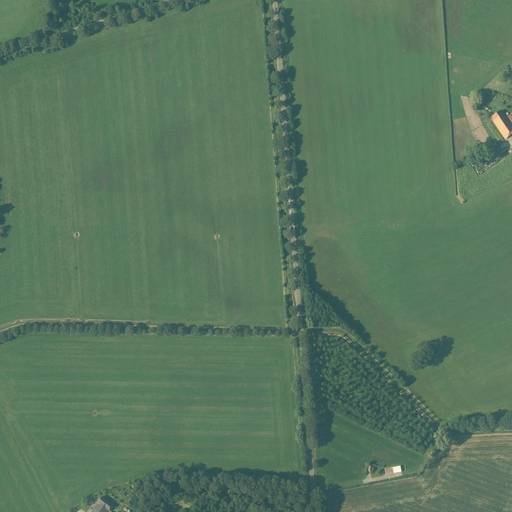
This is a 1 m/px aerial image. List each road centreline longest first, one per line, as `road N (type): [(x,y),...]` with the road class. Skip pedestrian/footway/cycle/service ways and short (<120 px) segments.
road 1 (tertiary): [(315,511),(275,0)]
road 2 (unclassified): [(174,0),(0,54)]
